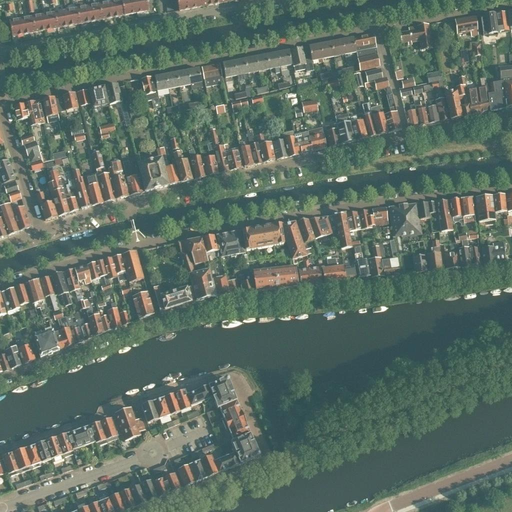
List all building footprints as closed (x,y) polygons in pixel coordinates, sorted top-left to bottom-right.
[(91,0),(92,4),(87,5),(90,20),(102,18),(99,3),(98,3),(97,0),(91,0)] [(110,0),(99,3),(102,18),(113,16),(110,0)] [(121,0),(112,0),(110,0),(113,16),(124,14),(121,0)] [(133,0),(121,0),(124,14),(136,12),(133,0)] [(145,0),(133,0),(136,12),(147,10),(145,0)] [(175,0),(178,10),(189,7),(187,0),(175,0)] [(75,2),(74,2),(75,7),(76,7),(79,22),(90,20),(87,5),(81,6),(80,1),(75,2)] [(49,12),(42,13),(45,29),(56,27),(53,11),(53,8),(52,7),(48,8),(49,12)] [(75,7),(65,9),(68,25),(79,22),(76,7),(75,7)] [(65,9),(53,11),(56,27),(68,25),(65,9)] [(499,11),(494,12),(497,32),(502,31),(509,30),(509,29),(506,10),(499,11)] [(483,14),(479,15),(482,34),(487,34),(487,33),(497,32),(494,12),(494,11),(483,13),(483,14)] [(42,13),(31,15),(33,31),(45,29),(42,13)] [(31,15),(19,18),(22,33),(33,31),(31,15)] [(464,17),(453,18),(456,33),(466,31),(467,31),(469,31),(470,35),(477,34),(474,16),(474,15),(465,16),(464,17)] [(8,20),(11,35),(22,33),(19,18),(8,20)] [(407,30),(398,31),(400,42),(406,41),(407,44),(411,43),(411,41),(418,40),(420,49),(431,47),(427,23),(416,25),(407,26),(407,30)] [(372,32),(352,36),(355,51),(356,57),(376,53),(372,32)] [(352,36),(341,38),(344,53),(355,51),(352,36)] [(341,38),(330,41),(333,56),(344,53),(341,38)] [(330,41),(318,43),(321,58),(333,56),(330,41)] [(318,43),(307,45),(311,60),(321,58),(318,43)] [(478,43),(472,44),(473,55),(480,54),(478,43)] [(301,46),(289,49),(294,70),(305,68),(305,71),(313,69),(311,60),(307,45),(301,46)] [(288,49),(276,51),(279,66),(290,64),(288,49)] [(276,51),(265,53),(268,68),(279,66),(276,51)] [(265,53),(254,55),(257,70),(268,68),(265,53)] [(356,57),(358,69),(379,65),(376,53),(356,57)] [(254,55),(243,58),(246,73),(257,70),(254,55)] [(243,58),(232,60),(235,75),(240,74),(246,73),(243,58)] [(232,60),(221,62),(224,77),(235,75),(232,60)] [(218,63),(200,66),(204,86),(222,82),(218,63)] [(511,64),(498,66),(500,81),(500,80),(501,91),(502,91),(503,107),(511,105),(511,64)] [(198,67),(186,69),(189,84),(190,86),(201,84),(198,67)] [(379,67),(363,71),(366,81),(373,80),(372,79),(381,77),(379,67)] [(186,69),(175,71),(178,86),(189,84),(186,69)] [(400,69),(394,70),(396,79),(402,78),(400,69)] [(439,70),(425,73),(427,82),(430,82),(430,81),(441,79),(439,70)] [(175,71),(164,73),(167,88),(178,86),(175,71)] [(352,83),(361,80),(359,72),(350,75),(351,79),(352,83)] [(164,73),(153,75),(156,90),(167,88),(164,73)] [(458,84),(454,85),(455,90),(456,90),(461,117),(469,115),(465,87),(463,79),(464,79),(463,75),(457,76),(458,84)] [(150,76),(140,78),(146,100),(150,99),(152,108),(159,106),(157,98),(155,97),(150,76)] [(381,77),(372,79),(373,80),(373,84),(374,89),(383,86),(387,85),(385,76),(381,77)] [(337,79),(327,81),(328,87),(339,84),(338,82),(337,79)] [(500,81),(485,82),(485,84),(487,93),(486,93),(488,110),(503,107),(502,91),(501,91),(500,80),(500,81)] [(116,83),(103,85),(108,103),(108,104),(120,101),(120,104),(125,125),(132,124),(122,85),(117,86),(116,83)] [(485,84),(475,86),(476,97),(477,97),(480,112),(488,110),(486,93),(487,93),(485,84)] [(103,85),(87,88),(92,107),(108,103),(103,85)] [(382,114),(381,114),(386,131),(387,132),(400,129),(395,110),(391,94),(388,85),(387,85),(383,86),(388,107),(390,112),(382,114)] [(420,85),(411,87),(413,93),(421,91),(420,85)] [(475,86),(465,87),(469,115),(480,112),(477,97),(476,97),(475,86)] [(409,87),(398,89),(400,96),(411,94),(409,87)] [(86,89),(76,91),(79,105),(89,103),(86,89)] [(455,90),(443,92),(449,119),(461,117),(456,90),(455,90)] [(74,91),(55,95),(58,111),(72,108),(73,112),(78,110),(77,107),(74,91)] [(260,95),(250,97),(252,103),(262,101),(260,95)] [(53,96),(41,98),(45,116),(47,122),(58,119),(57,114),(53,96)] [(443,97),(433,99),(437,120),(448,118),(443,97)] [(38,99),(24,102),(27,117),(29,125),(31,125),(31,127),(39,125),(38,123),(43,122),(38,99)] [(316,99),(301,101),(303,112),(318,110),(316,99)] [(425,107),(424,107),(427,122),(437,120),(433,99),(428,100),(429,106),(425,107)] [(414,106),(413,106),(417,125),(427,122),(424,107),(425,107),(423,100),(419,101),(420,105),(414,106)] [(368,101),(361,103),(363,112),(365,112),(365,113),(361,114),(368,136),(377,134),(370,107),(369,107),(368,104),(368,101)] [(24,102),(12,104),(14,113),(16,119),(27,117),(24,102)] [(410,110),(404,111),(407,127),(417,125),(413,106),(414,106),(413,103),(408,104),(410,110)] [(223,104),(215,105),(216,113),(224,111),(223,104)] [(380,104),(370,107),(377,134),(386,131),(381,114),(382,114),(382,112),(380,104)] [(347,112),(333,115),(335,123),(336,127),(339,143),(354,140),(349,122),(348,116),(347,112)] [(354,114),(348,116),(349,122),(354,140),(366,136),(361,118),(360,116),(355,118),(354,114)] [(112,122),(98,125),(99,133),(107,131),(114,130),(112,122)] [(326,130),(325,130),(328,146),(339,143),(336,127),(330,129),(329,124),(325,125),(326,130)] [(81,126),(69,128),(71,139),(73,138),(72,134),(82,131),(81,126)] [(321,127),(306,130),(311,150),(325,147),(322,132),(321,127)] [(214,128),(209,129),(211,141),(212,147),(213,146),(214,148),(219,172),(228,169),(222,144),(217,145),(214,128)] [(250,129),(245,130),(248,144),(248,145),(252,164),(254,164),(253,164),(261,162),(257,142),(253,143),(252,135),(251,135),(250,129)] [(292,129),(282,132),(283,138),(293,135),(293,133),(292,129)] [(293,135),(283,138),(287,156),(298,153),(300,152),(311,150),(306,130),(293,133),(293,135)] [(82,131),(72,134),(73,138),(74,141),(84,139),(82,131)] [(20,136),(19,136),(21,143),(22,143),(33,139),(31,133),(20,136)] [(261,133),(255,134),(257,142),(261,162),(273,159),(270,141),(263,142),(261,133)] [(175,137),(169,139),(171,149),(177,148),(175,137)] [(283,138),(271,141),(275,158),(287,156),(283,138)] [(34,139),(22,144),(24,149),(36,145),(34,139)] [(241,139),(238,140),(239,147),(238,147),(239,152),(240,157),(243,166),(252,164),(248,145),(243,146),(241,139)] [(226,143),(222,144),(228,169),(241,166),(237,149),(227,151),(226,143)] [(36,145),(24,149),(26,155),(38,151),(36,145)] [(162,146),(155,148),(157,156),(161,155),(162,158),(166,157),(162,146)] [(192,148),(188,149),(189,157),(194,178),(205,175),(201,158),(200,154),(194,156),(192,148)] [(65,150),(51,153),(53,159),(66,155),(65,150)] [(99,150),(90,153),(94,168),(103,166),(99,150)] [(179,150),(172,152),(174,161),(180,182),(191,179),(185,158),(181,159),(179,150)] [(38,151),(26,155),(29,162),(41,158),(38,151)] [(126,152),(119,154),(125,177),(129,194),(142,191),(137,174),(131,176),(126,152)] [(138,152),(134,153),(136,164),(137,163),(143,191),(168,184),(164,166),(162,160),(162,158),(161,155),(157,156),(140,161),(138,152)] [(213,155),(201,158),(205,175),(217,172),(213,155)] [(6,158),(0,160),(0,178),(2,182),(13,178),(14,178),(6,158)] [(40,159),(29,163),(31,170),(33,169),(33,171),(43,169),(42,167),(40,159)] [(110,161),(106,163),(107,167),(108,172),(115,198),(128,195),(123,174),(119,159),(110,161)] [(166,159),(162,160),(164,166),(168,184),(178,182),(173,164),(168,165),(166,159)] [(77,168),(71,170),(75,184),(74,185),(80,207),(80,208),(90,205),(84,181),(84,182),(82,176),(79,177),(77,168)] [(57,169),(46,172),(48,182),(47,182),(52,200),(53,200),(58,215),(69,211),(63,191),(61,183),(57,169)] [(95,171),(82,175),(82,176),(84,182),(84,181),(90,205),(104,201),(97,175),(96,175),(95,171)] [(101,174),(97,175),(104,201),(115,198),(108,172),(101,174)] [(14,181),(2,185),(5,195),(7,194),(18,190),(14,181)] [(18,190),(7,194),(10,201),(20,198),(18,190)] [(73,197),(70,197),(68,190),(63,191),(69,211),(76,209),(73,197)] [(41,191),(35,192),(39,204),(44,219),(58,215),(53,200),(52,200),(47,201),(45,196),(43,196),(41,191)] [(503,193),(491,194),(493,212),(505,210),(503,193)] [(491,194),(474,196),(477,221),(494,219),(493,212),(491,194)] [(471,197),(460,198),(462,222),(474,220),(473,213),(471,197)] [(458,198),(448,199),(451,216),(452,220),(454,221),(458,221),(460,222),(460,224),(463,223),(462,222),(458,198)] [(446,199),(435,200),(440,231),(452,229),(446,199)] [(9,202),(0,204),(0,214),(7,235),(18,230),(11,209),(9,202)] [(416,202),(387,206),(392,236),(400,235),(400,236),(420,233),(418,219),(419,219),(417,203),(416,203),(416,202)] [(427,202),(417,203),(419,219),(429,217),(429,212),(427,202)] [(11,209),(18,230),(29,226),(22,205),(11,209)] [(384,206),(371,208),(374,226),(374,230),(375,233),(379,232),(378,225),(388,223),(384,206)] [(367,209),(359,210),(361,228),(374,226),(371,208),(367,209)] [(357,210),(345,212),(348,230),(359,229),(361,228),(359,210),(357,210)] [(345,212),(333,214),(337,237),(339,248),(351,246),(350,241),(348,230),(345,212)] [(333,214),(307,219),(314,238),(331,232),(333,238),(337,237),(333,214)] [(307,218),(296,220),(303,242),(314,238),(307,219),(307,218)] [(294,220),(280,222),(280,223),(281,233),(291,259),(306,255),(306,254),(304,248),(294,221),(294,220)] [(273,224),(269,225),(272,244),(272,246),(278,245),(278,244),(283,243),(281,233),(280,223),(273,224)] [(269,225),(260,226),(263,247),(272,246),(272,244),(269,225)] [(260,226),(251,228),(254,247),(255,249),(263,247),(260,226)] [(248,228),(240,230),(244,249),(249,249),(255,249),(254,247),(251,228),(248,228)] [(220,257),(244,252),(241,239),(239,230),(215,234),(217,244),(220,257)] [(212,235),(201,237),(207,261),(215,259),(220,258),(220,257),(217,244),(215,245),(212,235)] [(201,237),(187,240),(190,249),(194,263),(203,262),(205,268),(208,267),(207,261),(201,237)] [(462,246),(458,247),(458,251),(460,266),(470,265),(466,245),(465,238),(461,239),(462,246)] [(392,257),(388,257),(391,274),(399,273),(393,239),(388,239),(392,257)] [(430,252),(426,253),(427,270),(441,268),(439,251),(438,239),(430,240),(431,246),(429,246),(430,252)] [(185,240),(177,241),(178,242),(179,251),(186,273),(187,273),(187,272),(193,271),(187,250),(190,249),(187,240),(185,240)] [(381,240),(377,241),(377,244),(377,245),(383,275),(391,274),(388,257),(384,257),(381,240)] [(492,246),(481,247),(483,264),(494,263),(494,260),(504,259),(502,240),(491,242),(492,246)] [(355,246),(351,247),(353,253),(355,260),(354,260),(357,277),(368,275),(365,258),(362,259),(361,252),(359,245),(355,246)] [(373,257),(366,258),(370,277),(383,275),(377,245),(371,246),(373,257)] [(470,245),(466,245),(470,265),(480,264),(478,246),(471,247),(470,245)] [(134,249),(120,254),(127,278),(127,281),(128,281),(128,282),(142,278),(134,249)] [(451,252),(444,253),(446,268),(459,266),(457,251),(451,252)] [(120,254),(111,256),(116,276),(117,280),(122,279),(123,279),(127,278),(120,254)] [(424,254),(412,256),(414,271),(426,270),(424,254)] [(111,256),(103,259),(108,278),(109,278),(116,276),(111,256)] [(326,266),(320,267),(323,282),(335,281),(334,276),(332,276),(331,271),(332,271),(330,257),(325,258),(326,264),(326,266)] [(334,257),(330,257),(332,271),(331,271),(332,276),(334,276),(335,281),(345,279),(342,264),(335,265),(334,257)] [(303,267),(297,268),(299,285),(310,284),(307,267),(308,267),(307,262),(307,258),(302,259),(303,267)] [(347,258),(341,259),(342,264),(345,279),(356,278),(353,263),(348,264),(347,258)] [(95,260),(94,261),(99,276),(102,275),(105,284),(100,285),(101,290),(108,287),(110,286),(108,278),(103,259),(102,259),(95,260)] [(215,259),(207,261),(208,267),(214,296),(229,293),(226,280),(225,274),(216,276),(214,268),(216,265),(215,259)] [(94,261),(86,263),(90,280),(99,277),(98,276),(99,276),(94,261)] [(86,263),(73,267),(77,281),(78,281),(79,285),(91,281),(90,280),(86,263)] [(294,265),(281,267),(282,277),(285,277),(287,287),(297,286),(294,265)] [(308,267),(307,267),(310,284),(321,283),(318,265),(308,267)] [(73,267),(63,271),(69,291),(73,290),(75,296),(81,294),(77,283),(78,283),(77,281),(73,267)] [(193,271),(187,272),(187,273),(191,286),(195,300),(214,296),(208,267),(205,268),(193,271)] [(281,267),(271,268),(274,288),(287,287),(285,277),(282,277),(281,267)] [(271,268),(261,269),(264,289),(274,288),(271,268)] [(249,269),(234,272),(235,278),(243,277),(243,280),(238,281),(241,292),(254,290),(249,269)] [(261,269),(251,270),(254,290),(264,289),(261,269)] [(60,271),(50,275),(57,295),(60,294),(64,305),(71,303),(67,292),(60,271)] [(48,275),(39,278),(44,296),(48,294),(53,309),(58,308),(53,293),(48,275)] [(235,278),(226,280),(229,293),(238,292),(235,278)] [(37,279),(25,283),(32,304),(32,303),(34,308),(36,316),(47,312),(43,300),(37,279)] [(24,283),(12,287),(18,305),(30,301),(24,283)] [(129,285),(120,288),(122,294),(131,291),(129,285)] [(152,286),(159,311),(160,310),(163,310),(190,301),(195,300),(191,286),(186,287),(186,286),(160,294),(158,285),(152,286)] [(12,287),(0,291),(0,292),(6,312),(19,307),(18,305),(12,287)] [(108,287),(101,290),(104,296),(111,293),(108,287)] [(146,290),(131,295),(138,319),(153,313),(146,290)] [(106,310),(107,314),(111,328),(120,325),(115,307),(114,301),(110,302),(111,308),(106,310)] [(98,306),(96,307),(97,311),(98,311),(103,331),(111,328),(107,314),(106,310),(105,304),(98,306)] [(80,311),(73,313),(75,319),(82,317),(83,324),(80,326),(84,339),(92,336),(85,311),(84,307),(79,309),(80,311)] [(34,308),(28,310),(31,318),(36,316),(34,308)] [(85,311),(92,336),(103,331),(98,311),(97,311),(91,313),(90,309),(85,311)] [(60,310),(52,312),(54,319),(56,318),(62,317),(60,310)] [(125,310),(119,312),(122,324),(129,322),(125,310)] [(70,314),(65,316),(67,321),(69,326),(68,327),(74,343),(82,340),(77,325),(75,321),(72,322),(71,320),(72,320),(70,314)] [(57,330),(52,332),(58,349),(63,347),(63,348),(74,343),(68,327),(69,326),(67,321),(65,316),(62,317),(56,318),(59,326),(56,327),(57,330)] [(33,336),(29,337),(33,352),(37,350),(39,356),(58,350),(58,349),(52,332),(51,329),(33,336)] [(4,337),(1,339),(5,349),(4,349),(5,353),(10,367),(20,363),(15,345),(9,347),(5,338),(5,337),(4,337)] [(23,345),(17,347),(22,363),(34,358),(29,343),(28,341),(22,343),(23,345)] [(4,352),(0,353),(0,364),(2,371),(10,368),(10,367),(5,353),(4,353),(4,352)] [(223,378),(196,389),(201,401),(202,400),(204,402),(209,398),(212,397),(216,408),(218,407),(218,406),(236,399),(228,380),(227,380),(224,380),(223,378)] [(183,389),(173,393),(179,411),(190,407),(189,406),(185,393),(183,389)] [(185,393),(189,406),(201,401),(196,389),(185,393)] [(173,393),(163,396),(169,414),(179,411),(173,393)] [(163,396),(152,400),(158,418),(169,414),(163,396)] [(236,399),(218,406),(218,407),(223,417),(223,418),(240,410),(236,399)] [(140,404),(146,422),(158,418),(152,400),(140,404)] [(130,406),(121,409),(132,437),(140,434),(138,431),(144,429),(140,417),(134,419),(130,406)] [(116,418),(111,419),(116,434),(121,433),(124,440),(132,437),(121,409),(114,412),(116,418)] [(223,417),(220,418),(225,430),(228,429),(245,421),(240,410),(223,418),(223,417)] [(110,417),(98,421),(106,442),(117,438),(116,434),(111,419),(110,417)] [(98,421),(88,425),(94,441),(95,445),(106,442),(98,421)] [(245,421),(228,429),(232,439),(232,440),(250,433),(245,421)] [(88,425),(66,433),(72,449),(75,448),(90,443),(94,441),(88,425)] [(66,433),(55,436),(62,454),(61,454),(62,457),(63,457),(73,453),(72,449),(66,433)] [(225,455),(224,456),(228,468),(256,456),(255,454),(257,452),(258,452),(250,433),(232,440),(232,439),(230,440),(234,451),(232,453),(225,453),(225,455)] [(55,436),(44,440),(50,458),(52,462),(63,458),(63,457),(62,457),(61,454),(62,454),(55,436)] [(44,440),(34,444),(40,462),(41,462),(50,458),(44,440)] [(34,444),(24,447),(31,468),(42,465),(41,462),(40,462),(34,444)] [(24,447),(12,451),(20,472),(31,468),(24,447)] [(1,455),(8,476),(20,472),(12,451),(1,455)] [(210,455),(199,459),(206,477),(217,472),(213,461),(213,460),(210,455)] [(213,460),(213,461),(217,472),(228,468),(224,456),(213,460)] [(199,459),(188,464),(195,481),(206,477),(199,459)] [(188,464),(177,469),(184,486),(195,481),(188,464)] [(174,473),(162,478),(168,492),(179,488),(180,488),(174,473)] [(151,482),(157,497),(168,492),(162,478),(151,482)] [(150,479),(139,484),(146,501),(157,497),(151,482),(150,479)] [(139,484),(128,488),(135,506),(146,501),(139,484)] [(128,488),(118,492),(125,510),(135,506),(128,488)] [(118,492),(108,497),(114,511),(120,511),(125,510),(118,492)] [(106,493),(95,497),(97,501),(101,511),(114,511),(108,497),(106,493)] [(85,501),(74,506),(75,507),(76,510),(76,511),(89,511),(87,505),(85,501)] [(87,505),(89,511),(101,511),(97,501),(87,505)]
